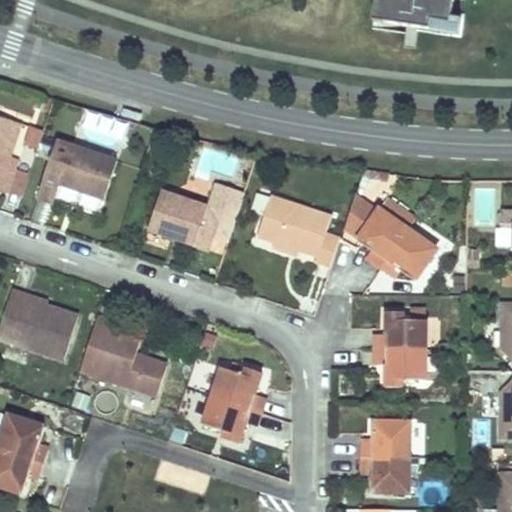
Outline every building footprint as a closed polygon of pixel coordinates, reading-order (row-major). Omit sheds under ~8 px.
[(451,23),(453,0),(376,0),(373,21),(431,29),(432,20),(451,23)] [(0,191),(7,194),(16,169),(19,161),(4,156),(15,124),(0,118),(0,191)] [(45,132),(31,127),(25,146),(39,149),(45,132)] [(106,201),(118,164),(57,143),(39,197),(55,202),(61,186),(106,201)] [(30,174),(16,169),(7,194),(22,199),(30,174)] [(217,185),(208,209),(237,219),(245,195),(217,185)] [(208,209),(162,194),(150,232),(210,251),(215,237),(230,242),(237,219),(208,209)] [(379,211),(356,195),(343,234),(357,243),(379,211)] [(332,219),(273,200),(259,239),(319,259),(317,264),(331,268),(341,241),(327,236),(332,219)] [(379,211),(357,243),(373,253),(367,262),(393,279),(399,271),(414,281),(436,248),(408,230),(415,219),(386,200),(379,211)] [(0,339),(64,362),(79,318),(47,307),(47,308),(26,302),(28,297),(12,292),(0,330),(0,339)] [(49,304),(28,297),(26,302),(47,308),(47,307),(49,304)] [(511,362),(511,382),(500,395),(500,441),(511,440),(511,304),(501,304),(501,351),(511,362)] [(375,366),(386,366),(387,388),(403,389),(403,382),(426,382),(427,322),(404,322),(404,314),(388,314),(388,336),(376,336),(375,366)] [(141,342),(112,332),(115,326),(98,319),(81,371),(158,397),(167,367),(136,357),(141,342)] [(246,425),(256,428),(266,400),(255,396),(262,375),(246,370),(244,378),(222,370),(204,426),(225,434),(223,441),(238,445),(246,425)] [(30,475),(39,478),(50,448),(40,445),(45,429),(10,417),(0,446),(0,488),(22,496),(30,475)] [(361,473),(372,473),(372,493),(409,493),(410,422),(372,423),(372,443),(361,444),(361,473)] [(511,511),(511,473),(499,474),(498,511),(511,511)]
